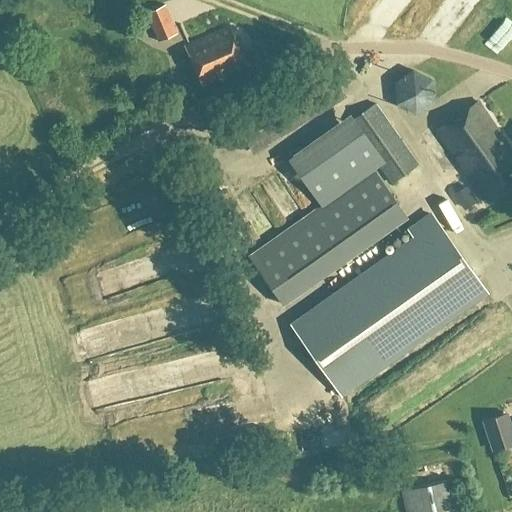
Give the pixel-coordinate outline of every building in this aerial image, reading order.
[(158,37),(178,29),(167,2),(147,12),(158,37)] [(54,13),(44,24),(56,34),(66,22),(54,13)] [(231,26),(186,46),(203,84),(248,64),(231,26)] [(348,96),(330,66),(236,123),(254,153),(348,96)] [(395,81),(397,104),(417,114),(436,102),(434,80),(413,68),(395,81)] [(193,93),(183,100),(191,113),(201,106),(193,93)] [(511,149),(478,101),(438,128),(488,201),(511,183),(511,149)] [(377,102),(350,121),(393,180),(419,162),(377,102)] [(375,168),(251,256),(284,303),(408,215),(375,168)] [(467,185),(454,194),(465,210),(478,200),(467,185)] [(413,216),(425,233),(293,327),(339,392),(485,288),(439,223),(436,225),(424,208),(413,216)] [(444,366),(458,356),(444,336),(430,347),(444,366)] [(485,420),(494,448),(511,442),(511,427),(511,428),(507,413),(485,420)] [(403,490),(407,511),(462,511),(455,479),(403,490)]
